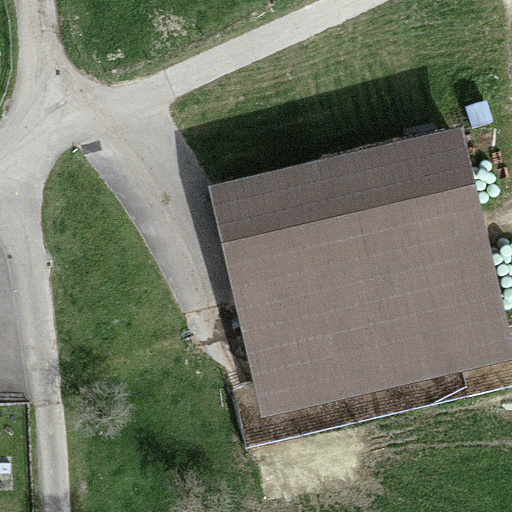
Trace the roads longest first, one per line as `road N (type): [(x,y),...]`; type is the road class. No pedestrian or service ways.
road 1 (track): [(43,124),(128,118),(357,0)]
road 2 (track): [(6,175),(44,412),(47,511)]
road 3 (unclassified): [(38,0),(48,73),(43,124),(6,175)]
